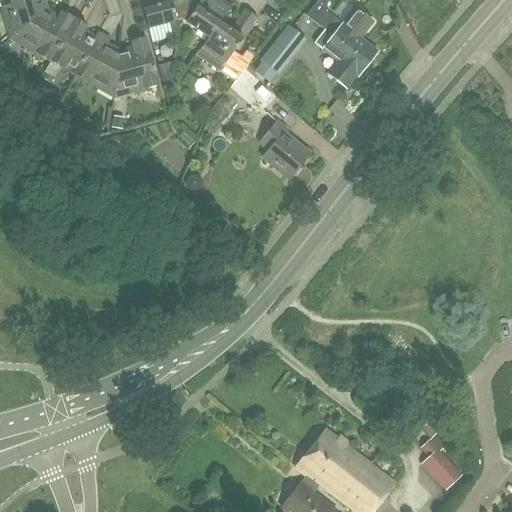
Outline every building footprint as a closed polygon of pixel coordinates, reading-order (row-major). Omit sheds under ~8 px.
[(0,0),(0,4),(9,39),(47,8),(45,0),(0,0)] [(177,37),(183,0),(178,0),(169,2),(168,0),(140,0),(148,28),(150,27),(152,32),(171,27),(174,38),(177,37)] [(231,6),(221,0),(201,0),(197,7),(186,0),(183,0),(177,37),(178,37),(181,20),(208,38),(219,23),(220,23),(231,6)] [(367,63),(377,51),(359,37),(372,21),(354,8),(342,23),(342,22),(334,16),(333,17),(318,5),(309,17),(325,29),(367,63)] [(49,61),(74,18),(61,11),(59,15),(47,8),(9,39),(49,61)] [(231,31),(220,23),(219,23),(208,38),(196,55),(219,72),(234,82),(245,69),(246,69),(229,57),(256,17),(245,10),(231,31)] [(74,75),(98,32),(97,32),(95,36),(83,29),(86,25),(74,18),(49,61),(74,75)] [(278,74),(306,39),(288,26),(261,60),(263,62),(256,72),(269,82),(277,73),(278,74)] [(367,63),(325,29),(314,44),(321,49),(337,61),(327,73),(346,88),(356,76),(357,76),(367,63)] [(113,98),(119,50),(108,43),(110,39),(98,32),(74,75),(113,98)] [(132,46),(119,50),(113,98),(158,85),(145,37),(131,41),(132,46)] [(42,82),(54,86),(60,70),(48,65),(42,82)] [(308,153),(285,135),(289,130),(277,120),(272,126),(257,143),(267,152),(263,157),(288,178),(308,153)] [(306,476),(306,477),(316,485),(317,484),(352,511),(373,511),(395,484),(326,430),(296,468),(306,476)] [(311,492),(316,485),(306,477),(282,508),(286,511),(335,511),(336,511),(311,492)]
